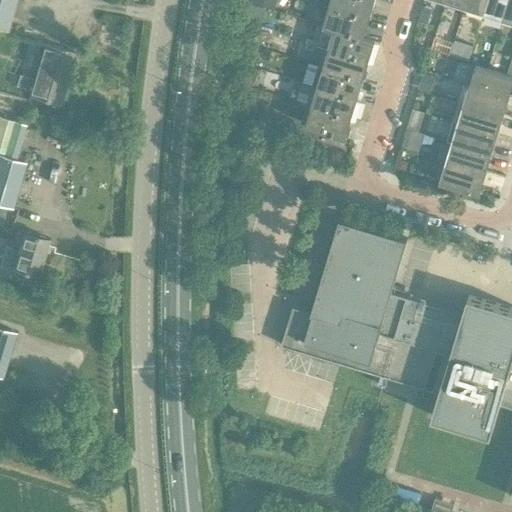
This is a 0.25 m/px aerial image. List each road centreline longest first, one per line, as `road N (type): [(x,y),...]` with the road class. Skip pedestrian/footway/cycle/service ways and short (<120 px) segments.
road 1 (unclassified): [(154,511),(143,251),(168,0)]
road 2 (primary): [(186,511),(185,158),(206,0)]
road 3 (residential): [(407,0),(395,38),(395,82),(362,184),(486,224),(505,221),(511,203)]
